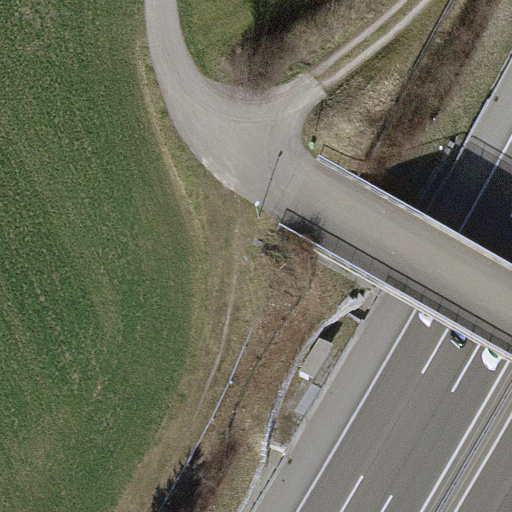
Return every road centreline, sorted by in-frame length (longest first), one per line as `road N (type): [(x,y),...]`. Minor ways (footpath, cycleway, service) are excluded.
road 1 (residential): [(163,0),(177,75),(230,146),(511,313)]
road 2 (motorway): [(511,249),(361,511)]
road 3 (track): [(230,146),(417,0)]
